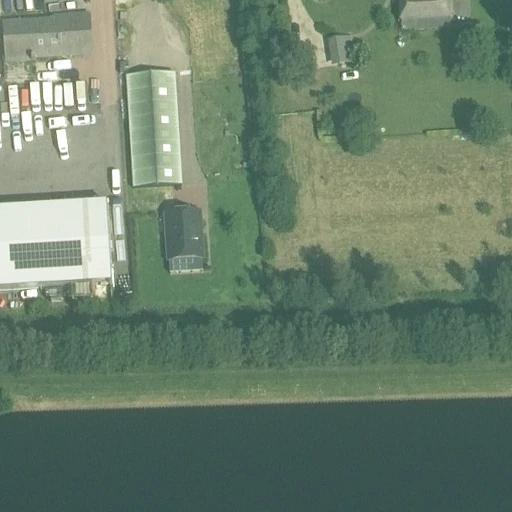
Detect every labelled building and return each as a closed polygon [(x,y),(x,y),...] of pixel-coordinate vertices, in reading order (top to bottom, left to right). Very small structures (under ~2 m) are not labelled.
[(401,23),(401,30),(451,28),(450,20),(452,20),(451,0),(398,0),(399,23),(401,23)] [(5,26),(7,64),(36,62),(36,60),(92,56),(89,16),(69,17),(70,22),(5,26)] [(179,188),(182,188),(175,74),(126,77),(133,191),(137,191),(179,188)] [(0,206),(0,286),(111,284),(106,204),(0,206)] [(167,264),(203,262),(200,215),(164,217),(165,235),(167,235),(168,247),(166,247),(167,264)]
